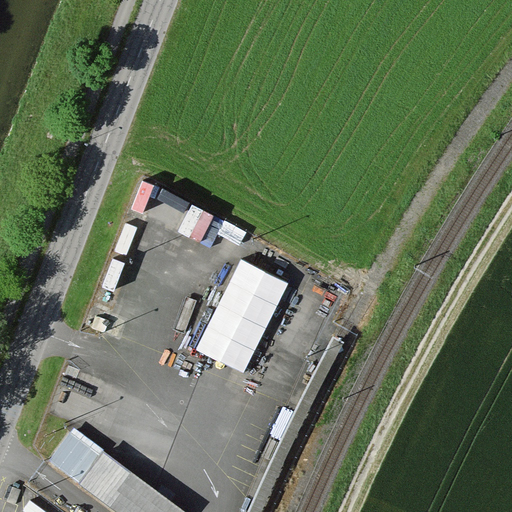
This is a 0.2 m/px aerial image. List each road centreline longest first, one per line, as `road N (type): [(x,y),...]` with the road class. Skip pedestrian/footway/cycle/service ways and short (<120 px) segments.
road 1 (tertiary): [(0,421),(163,0)]
road 2 (track): [(511,203),(417,365),(346,511)]
